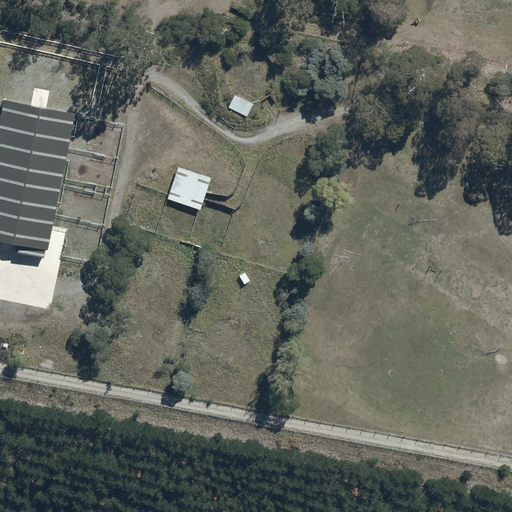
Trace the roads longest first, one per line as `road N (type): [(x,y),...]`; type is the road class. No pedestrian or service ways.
road 1 (track): [(0,104),(71,53),(152,75),(239,137),(372,113),(511,141)]
road 2 (track): [(511,462),(0,366)]
